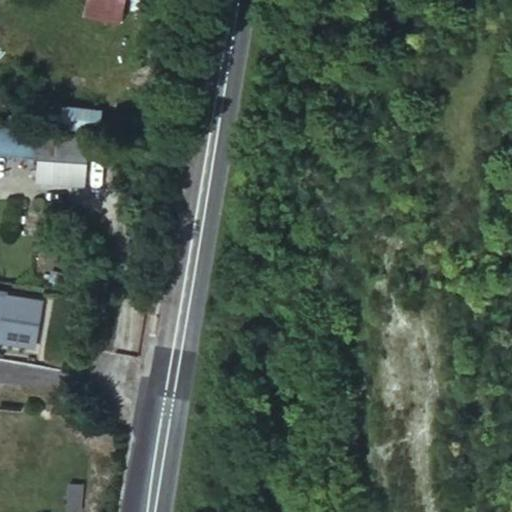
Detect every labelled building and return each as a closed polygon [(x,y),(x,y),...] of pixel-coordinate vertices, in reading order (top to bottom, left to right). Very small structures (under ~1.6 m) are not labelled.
[(84,0),(80,17),(119,26),(125,0),(84,0)] [(80,90),(81,73),(59,72),(59,88),(80,90)] [(95,131),(97,109),(37,105),(38,128),(95,131)] [(89,173),(90,153),(63,151),(62,171),(89,173)] [(0,345),(38,348),(42,299),(0,295),(0,345)]
